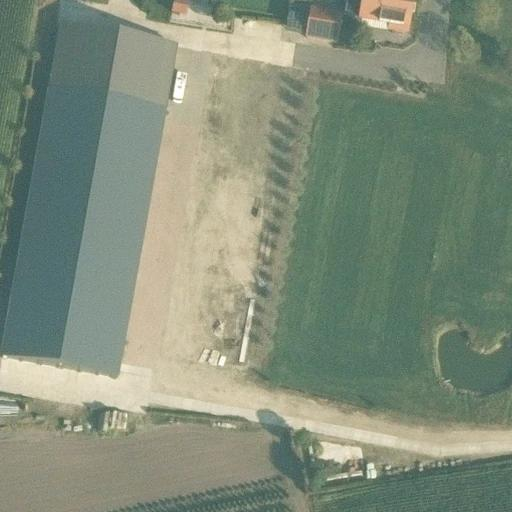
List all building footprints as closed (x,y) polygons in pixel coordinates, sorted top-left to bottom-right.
[(412,0),(347,0),(344,19),(390,27),(389,32),(406,35),(412,0)] [(336,45),(341,18),(311,12),(308,29),(301,27),(299,37),(307,38),(306,40),(336,45)] [(116,380),(162,122),(165,102),(175,48),(61,27),(2,360),(116,380)] [(467,417),(511,111),(511,106),(454,98),(409,409),(467,417)] [(511,275),(491,418),(511,421),(511,275)] [(265,443),(240,435),(232,458),(258,467),(265,443)]
